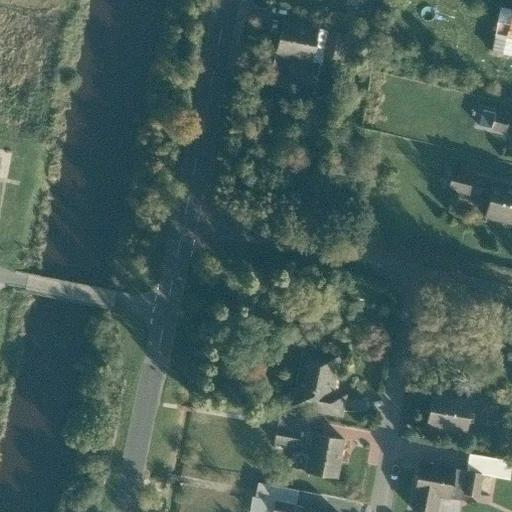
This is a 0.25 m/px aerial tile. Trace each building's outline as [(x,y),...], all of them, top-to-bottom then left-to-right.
[(345,15),(326,12),(324,25),(323,28),(327,29),(352,33),(356,8),(347,6),(345,15)] [(323,28),(324,25),(280,18),(275,53),(319,60),(321,60),(322,56),(327,29),(323,28)] [(347,60),(352,33),(327,29),(322,56),(347,60)] [(319,60),(275,53),(270,81),(314,88),(319,60)] [(511,132),(511,113),(482,107),(478,125),(511,132)] [(478,195),(482,176),(452,169),(448,188),(478,195)] [(511,222),(511,188),(491,184),(484,216),(511,222)] [(299,348),(289,404),(341,413),(345,391),(330,388),(336,354),(299,348)] [(429,395),(425,425),(464,430),(468,401),(429,395)] [(497,402),(480,399),(476,424),(493,427),(497,402)] [(277,413),(273,441),(297,445),(302,417),(277,413)] [(311,435),(304,470),(335,476),(342,441),(311,435)] [(466,450),(463,468),(465,468),(482,471),(505,475),(508,457),(466,450)] [(414,488),(411,508),(431,511),(434,511),(437,494),(460,498),(461,491),(465,468),(463,468),(417,460),(412,488),(414,488)] [(465,468),(461,491),(478,494),(482,471),(465,468)] [(270,511),(301,511),(303,508),(303,503),(273,498),(270,511)]
